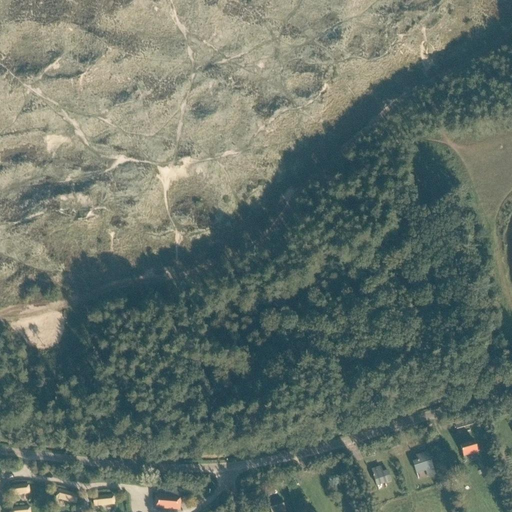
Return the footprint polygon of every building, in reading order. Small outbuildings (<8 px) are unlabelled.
[(457,422),(460,430),(480,423),(477,415),(457,422)] [(474,442),(460,447),(463,457),(477,453),(477,452),(480,451),(479,448),(476,448),(474,442)] [(428,453),(416,457),(418,461),(413,463),(416,474),(426,471),(428,477),(435,475),(428,453)] [(382,473),(380,467),(371,470),(377,487),(391,482),(387,472),(382,473)] [(294,487),(300,484),(296,475),(290,478),(294,487)] [(271,487),(280,484),(278,479),(269,481),(271,487)] [(29,496),(28,486),(8,488),(9,498),(29,496)] [(79,496),(58,491),(56,501),(76,506),(79,496)] [(115,507),(114,496),(94,498),(94,509),(115,507)] [(181,499),(155,497),(154,508),(180,511),(181,499)] [(284,511),(281,500),(269,504),(271,511),(284,511)]
